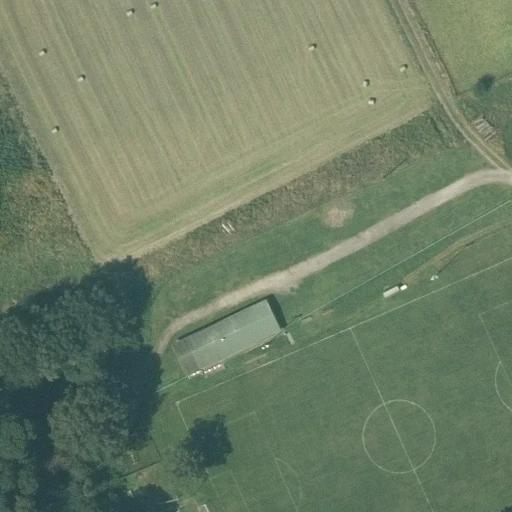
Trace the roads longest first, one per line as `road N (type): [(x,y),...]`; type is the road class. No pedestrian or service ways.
road 1 (track): [(134,374),(174,327),(504,170),(511,177)]
road 2 (track): [(504,170),(459,126),(397,0)]
